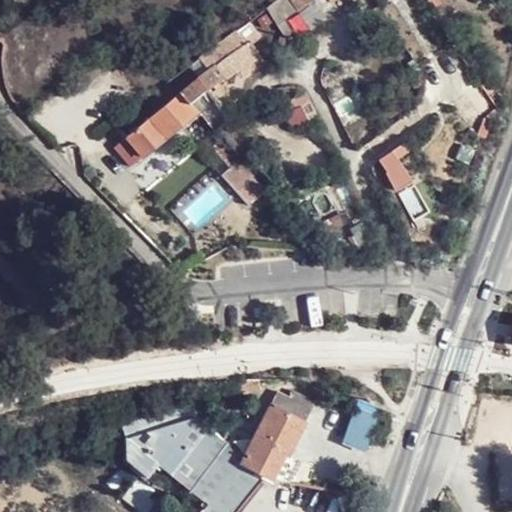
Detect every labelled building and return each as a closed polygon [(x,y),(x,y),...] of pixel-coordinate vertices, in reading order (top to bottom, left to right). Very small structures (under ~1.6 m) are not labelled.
[(298,0),(278,0),(265,9),(278,35),(308,15),(298,0)] [(298,0),(308,15),(326,3),(324,0),(298,0)] [(425,0),(433,10),(445,0),(425,0)] [(244,48),(235,34),(211,52),(221,66),(227,61),(244,48)] [(221,66),(214,72),(220,79),(232,71),(227,61),(221,66)] [(214,72),(199,84),(207,95),(222,82),(220,79),(214,72)] [(207,95),(199,84),(125,142),(145,170),(204,124),(192,106),(207,95)] [(227,167),(237,157),(233,152),(220,137),(208,146),(227,167)] [(259,199),(268,190),(253,174),(245,182),(259,199)] [(270,484),(273,477),(298,420),(252,395),(228,442),(237,455),(243,462),(265,481),(270,484)] [(239,511),(265,481),(243,462),(237,455),(228,442),(200,422),(197,402),(146,413),(147,421),(119,425),(122,436),(130,443),(129,449),(153,471),(157,466),(200,505),(195,511),(239,511)] [(362,453),(376,416),(354,408),(340,445),(362,453)] [(153,471),(129,449),(128,462),(147,479),(153,471)]
